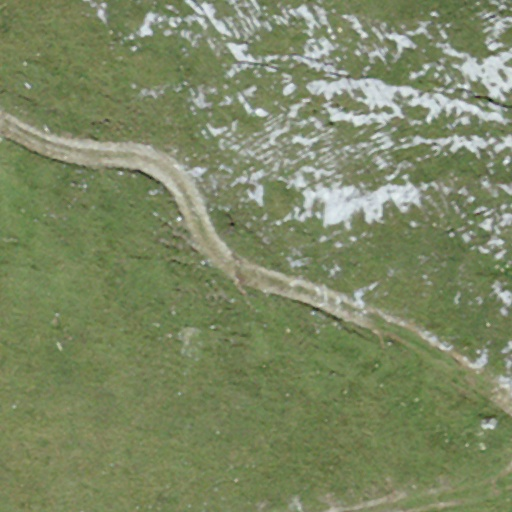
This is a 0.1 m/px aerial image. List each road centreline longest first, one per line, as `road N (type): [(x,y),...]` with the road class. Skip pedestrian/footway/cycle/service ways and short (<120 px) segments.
road 1 (track): [(511,374),(502,352),(257,248),(207,157),(74,107),(0,67)]
road 2 (track): [(323,511),(511,456)]
